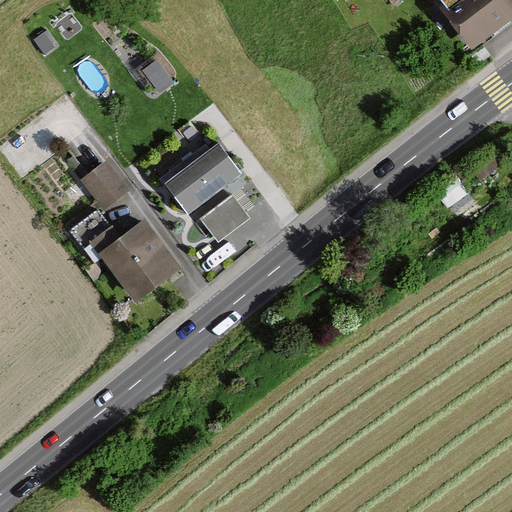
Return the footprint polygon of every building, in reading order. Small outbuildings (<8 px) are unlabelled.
[(511,0),(430,0),(468,52),(511,20),(511,0)] [(139,68),(160,89),(175,74),(155,53),(139,68)] [(235,179),(211,149),(161,189),(185,219),(235,179)] [(83,181),(104,209),(125,194),(103,166),(83,181)] [(245,223),(228,201),(198,223),(215,245),(245,223)] [(176,272),(140,223),(116,241),(96,213),(68,233),(93,268),(100,263),(130,305),(176,272)]
